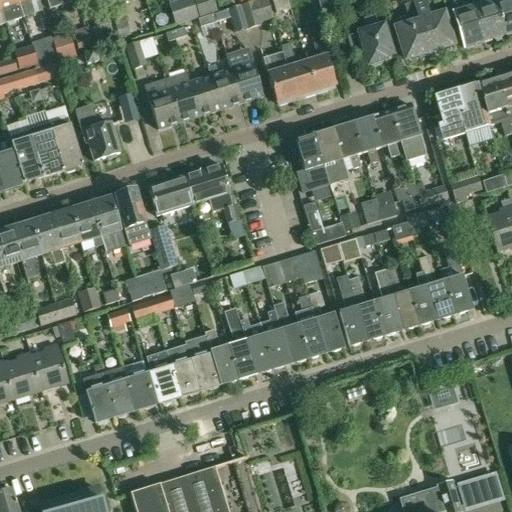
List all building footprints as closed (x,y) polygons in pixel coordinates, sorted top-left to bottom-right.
[(17,0),(0,0),(0,9),(5,25),(24,18),(17,0)] [(17,0),(24,18),(35,15),(31,4),(29,5),(27,0),(17,0)] [(59,0),(47,0),(48,1),(47,1),(49,10),(62,7),(59,0)] [(197,20),(197,21),(199,20),(192,0),(182,0),(166,5),(175,27),(197,20)] [(213,0),(192,0),(199,20),(212,16),(218,14),(217,13),(218,13),(213,0)] [(214,0),(219,13),(218,13),(217,13),(218,14),(240,7),(240,6),(238,0),(214,0)] [(262,26),(261,24),(274,20),(267,0),(261,0),(258,1),(258,2),(240,7),(247,31),(262,26)] [(276,0),(272,2),(276,14),(290,10),(287,0),(276,0)] [(316,0),(321,12),(332,9),(329,0),(316,0)] [(454,46),(446,20),(444,15),(430,19),(424,0),(422,0),(414,3),(429,54),(441,50),(443,51),(449,50),(450,47),(454,46)] [(511,0),(501,0),(494,2),(505,36),(507,35),(510,37),(511,36),(511,0)] [(494,2),(473,9),(484,43),(493,40),(496,41),(501,40),(503,37),(505,36),(494,2)] [(418,57),(429,54),(414,3),(404,6),(407,17),(394,21),(397,30),(395,30),(405,61),(408,60),(411,61),(417,60),(418,57)] [(215,24),(230,19),(235,35),(247,31),(240,7),(218,14),(212,16),(215,24)] [(453,15),(463,49),(465,48),(468,50),(473,48),(475,45),(484,43),(473,9),(453,15)] [(197,21),(199,24),(201,28),(215,24),(212,16),(199,20),(197,21)] [(388,41),(390,41),(385,26),(379,28),(375,16),(363,20),(366,32),(347,38),(352,54),(362,50),(367,68),(370,67),(373,69),(380,67),(382,63),(386,62),(385,60),(393,58),(388,41)] [(125,17),(113,20),(120,43),(132,39),(125,17)] [(307,24),(312,42),(322,39),(317,21),(307,24)] [(94,47),(113,41),(109,28),(90,33),(94,47)] [(184,29),(175,32),(177,40),(187,37),(184,29)] [(175,32),(165,35),(168,43),(177,40),(175,32)] [(78,53),(94,49),(90,35),(74,40),(78,53)] [(125,47),(132,71),(147,67),(141,50),(154,46),(152,39),(125,47)] [(336,88),(322,42),(313,44),(318,60),(307,63),(317,96),(328,93),(329,91),(328,90),(336,88)] [(72,57),(69,51),(68,45),(52,50),(56,62),(72,57)] [(289,45),(281,48),(283,54),(296,100),(303,97),(304,99),(305,99),(317,96),(307,63),(296,67),(289,45)] [(37,66),(37,64),(32,47),(14,53),(19,71),(37,66)] [(95,51),(83,55),(86,67),(99,64),(95,51)] [(289,102),(296,100),(283,54),(262,60),(276,105),(277,105),(278,106),(279,107),(280,107),(289,104),(289,103),(289,102)] [(40,59),(43,68),(55,64),(52,56),(40,59)] [(62,62),(65,71),(80,66),(77,57),(62,62)] [(14,60),(0,64),(0,77),(17,72),(14,60)] [(56,64),(55,64),(43,68),(33,71),(33,74),(36,85),(37,85),(60,79),(56,64)] [(252,64),(230,71),(241,106),(263,99),(252,64)] [(230,71),(209,78),(220,112),(241,106),(230,71)] [(504,79),(497,81),(510,126),(511,125),(511,73),(505,76),(504,78),(504,79)] [(17,91),(36,85),(33,74),(14,80),(17,91)] [(186,75),(165,82),(179,126),(200,119),(189,84),(186,75)] [(209,78),(189,84),(200,119),(220,112),(209,78)] [(14,80),(0,84),(0,96),(17,91),(14,80)] [(479,86),(477,87),(486,115),(489,127),(500,124),(504,138),(511,135),(511,133),(510,126),(497,81),(490,83),(490,82),(488,81),(480,83),(479,85),(479,86)] [(146,87),(147,98),(158,132),(179,126),(165,82),(146,87)] [(462,135),(469,133),(489,127),(486,115),(477,87),(476,87),(476,86),(457,92),(463,111),(457,113),(462,129),(461,130),(462,135)] [(40,90),(38,91),(41,102),(43,102),(42,101),(48,99),(45,90),(40,91),(40,90)] [(38,91),(29,93),(32,104),(41,102),(38,91)] [(435,127),(439,142),(462,135),(461,130),(462,129),(457,113),(463,111),(457,92),(432,99),(439,125),(435,127)] [(132,97),(118,100),(124,124),(139,120),(132,97)] [(426,157),(420,138),(410,106),(391,112),(406,163),(426,157)] [(110,124),(97,128),(91,109),(75,114),(81,133),(85,145),(87,145),(93,163),(106,159),(108,161),(115,159),(115,156),(120,155),(110,124)] [(395,145),(400,144),(406,163),(391,112),(372,118),(381,149),(387,147),(390,159),(399,157),(395,145)] [(372,118),(352,124),(362,155),(366,154),(370,165),(379,163),(375,151),(381,149),(372,118)] [(62,173),(64,172),(67,175),(75,172),(77,168),(82,167),(68,120),(48,126),(53,142),(62,173)] [(361,168),(357,156),(362,155),(352,124),(333,130),(343,161),(348,159),(352,171),(361,168)] [(13,130),(16,137),(9,139),(11,146),(23,185),(43,179),(34,148),(29,133),(30,133),(28,126),(13,130)] [(34,132),(30,133),(29,133),(34,148),(43,179),(62,173),(53,142),(48,126),(49,131),(35,135),(34,132)] [(324,167),(328,165),(332,176),(341,174),(337,163),(343,161),(333,130),(314,136),(324,167)] [(319,168),(324,167),(314,136),(294,142),(309,189),(319,185),(316,177),(321,176),(319,168)] [(13,154),(0,157),(0,188),(1,192),(23,185),(11,146),(9,139),(13,154)] [(227,225),(241,221),(237,207),(233,208),(229,195),(230,195),(221,166),(184,178),(193,207),(209,202),(212,214),(223,211),(227,225)] [(503,176),(502,176),(506,188),(511,186),(511,168),(501,172),(503,176)] [(486,194),(506,188),(502,176),(482,183),(486,194)] [(156,218),(161,217),(193,207),(184,178),(147,189),(156,218)] [(477,178),(450,187),(455,205),(466,202),(465,196),(481,191),(477,178)] [(405,214),(420,209),(416,196),(416,195),(413,185),(398,190),(405,214)] [(420,209),(420,210),(421,211),(449,202),(444,187),(416,195),(416,196),(420,209)] [(128,246),(150,239),(148,232),(136,192),(134,193),(131,191),(125,193),(124,195),(114,198),(128,246)] [(397,217),(393,204),(390,192),(374,197),(378,209),(382,222),(397,217)] [(101,238),(121,232),(111,199),(109,200),(107,198),(101,200),(100,202),(90,205),(103,247),(104,247),(101,238)] [(297,220),(312,213),(308,204),(292,211),(297,220)] [(367,227),(382,222),(378,209),(372,211),(370,204),(361,207),(367,227)] [(80,244),(93,240),(96,249),(103,247),(90,205),(81,208),(79,207),(73,209),(72,211),(70,212),(80,244)] [(497,254),(511,249),(511,207),(498,211),(500,214),(486,218),(497,254)] [(424,213),(428,226),(429,226),(444,222),(450,244),(460,241),(454,217),(447,220),(443,208),(424,213)] [(78,260),(74,246),(80,244),(70,212),(68,212),(66,211),(60,213),(59,215),(50,218),(60,250),(62,250),(64,249),(68,263),(78,260)] [(410,217),(413,224),(414,230),(425,227),(427,234),(431,233),(429,226),(428,226),(424,213),(410,217)] [(344,234),(359,229),(356,217),(340,222),(344,234)] [(32,223),(30,224),(40,257),(50,254),(54,267),(66,264),(62,250),(60,250),(50,218),(41,220),(39,219),(33,221),(32,223)] [(315,247),(327,244),(320,220),(308,224),(315,247)] [(21,263),(26,281),(37,278),(32,259),(40,257),(30,224),(28,224),(26,223),(20,225),(19,227),(11,230),(21,263)] [(408,224),(391,228),(397,246),(413,241),(408,224)] [(166,227),(148,232),(150,239),(160,273),(161,272),(164,281),(180,276),(178,268),(177,268),(166,227)] [(0,269),(16,264),(21,263),(11,230),(0,233),(0,269)] [(386,231),(374,234),(377,245),(389,241),(386,231)] [(374,234),(361,238),(364,249),(376,245),(377,245),(374,234)] [(359,250),(356,240),(344,243),(347,254),(359,250)] [(320,250),(323,263),(334,260),(331,247),(320,250)] [(454,280),(445,283),(454,316),(456,316),(458,317),(463,315),(465,313),(472,311),(454,248),(443,251),(448,270),(451,269),(454,280)] [(305,286),(323,280),(315,253),(297,259),(305,286)] [(452,317),(454,316),(445,283),(436,285),(428,258),(419,261),(437,322),(443,320),(445,320),(450,319),(452,317)] [(287,291),(305,286),(297,259),(279,264),(287,291)] [(430,324),(437,322),(419,261),(412,263),(420,290),(411,293),(409,292),(419,327),(421,326),(423,327),(428,325),(430,324)] [(270,296),(287,291),(279,264),(262,269),(270,296)] [(262,281),(258,270),(258,269),(243,273),(247,286),(262,281)] [(395,270),(385,272),(402,332),(408,330),(410,331),(415,329),(417,328),(419,327),(409,292),(399,286),(395,270)] [(382,302),(374,304),(384,337),(387,337),(388,337),(394,336),(395,334),(402,332),(385,272),(375,275),(382,302)] [(233,290),(247,286),(243,273),(229,277),(233,290)] [(150,275),(136,280),(135,280),(142,300),(142,299),(155,295),(156,297),(167,293),(164,282),(153,286),(150,275)] [(350,311),(339,314),(349,348),(352,347),(353,348),(359,346),(360,344),(368,342),(349,282),(348,282),(347,277),(336,280),(342,302),(347,301),(350,311)] [(358,279),(349,282),(368,342),(374,341),(375,341),(380,340),(382,338),(384,337),(374,304),(366,306),(358,279)] [(131,304),(142,300),(135,280),(125,283),(131,304)] [(203,281),(190,286),(193,297),(207,293),(203,281)] [(213,294),(216,293),(222,291),(219,282),(210,284),(213,294)] [(174,292),(180,311),(195,306),(189,287),(174,292)] [(95,289),(78,294),(84,314),(100,308),(95,289)] [(116,290),(107,293),(102,295),(106,307),(120,303),(116,290)] [(320,293),(308,297),(312,308),(326,355),(334,353),(336,353),(341,352),(343,350),(344,350),(334,316),(323,320),(319,309),(324,307),(320,293)] [(152,301),(156,316),(174,310),(170,296),(152,301)] [(309,324),(298,327),(309,360),(311,360),(314,360),(319,359),(321,357),(326,355),(312,308),(308,297),(298,300),(302,314),(305,313),(309,324)] [(72,300),(55,305),(61,322),(77,316),(72,300)] [(131,308),(135,322),(156,316),(152,301),(131,308)] [(298,364),(300,364),(305,363),(307,361),(309,360),(298,327),(291,330),(283,304),(273,307),(275,314),(291,366),(298,364)] [(35,311),(41,328),(61,322),(55,305),(35,311)] [(269,323),(259,326),(273,371),(275,371),(278,371),(283,370),(285,368),(291,366),(275,314),(273,307),(274,313),(267,315),(269,323)] [(36,329),(31,316),(29,310),(11,316),(10,316),(16,334),(16,336),(36,329)] [(131,323),(126,310),(107,317),(114,337),(127,333),(125,325),(131,323)] [(249,379),(256,376),(242,329),(240,323),(236,310),(224,314),(229,331),(234,330),(239,345),(229,348),(238,382),(239,381),(242,382),(247,380),(249,379)] [(0,329),(3,338),(16,334),(10,316),(11,316),(10,315),(0,318),(0,329)] [(94,315),(86,318),(90,331),(98,329),(94,315)] [(92,338),(90,331),(86,318),(57,327),(64,348),(77,344),(74,334),(82,332),(85,340),(92,338)] [(247,321),(240,323),(242,329),(256,376),(262,375),(264,375),(269,374),(271,372),(273,371),(259,326),(249,329),(247,321)] [(215,332),(205,335),(211,355),(221,387),(225,386),(228,386),(233,385),(234,383),(238,382),(229,348),(220,351),(215,332)] [(210,354),(190,360),(200,393),(207,391),(210,392),(216,391),(217,388),(221,387),(211,355),(205,335),(210,354)] [(57,346),(55,347),(43,351),(44,354),(32,357),(31,354),(29,355),(41,394),(69,385),(57,346)] [(167,353),(147,359),(151,372),(161,405),(163,404),(165,406),(171,404),(172,402),(181,399),(171,366),(167,353)] [(3,363),(14,402),(41,394),(29,355),(16,359),(17,362),(4,366),(3,363)] [(190,360),(171,366),(181,399),(189,396),(191,398),(197,396),(198,394),(200,393),(190,360)] [(143,362),(123,368),(123,369),(136,412),(144,410),(146,411),(152,410),(153,407),(161,405),(151,372),(147,373),(143,362)] [(0,405),(14,402),(3,363),(0,363),(0,405)] [(123,369),(103,375),(116,418),(117,418),(120,419),(126,418),(127,415),(136,412),(123,369)] [(82,381),(92,416),(95,425),(97,424),(99,426),(105,424),(106,421),(116,418),(103,375),(82,381)] [(426,392),(431,405),(457,397),(453,384),(426,392)] [(215,468),(130,494),(135,511),(228,511),(215,470),(215,468)] [(461,511),(452,482),(436,487),(436,488),(425,491),(425,493),(399,501),(402,511),(461,511)] [(41,511),(104,511),(98,489),(40,506),(41,511)] [(18,511),(12,491),(0,494),(0,511),(18,511)]
